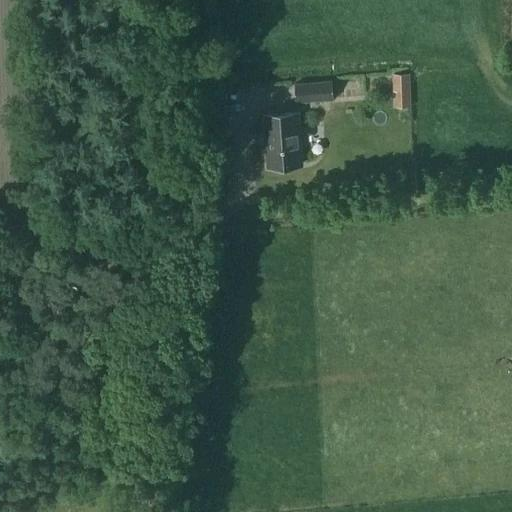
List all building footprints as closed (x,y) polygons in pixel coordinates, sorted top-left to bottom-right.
[(409,92),(409,75),(393,75),(393,92),(395,92),(409,92)] [(361,77),(336,76),(336,92),(360,93),(361,77)] [(331,82),(295,84),(296,102),(332,100),(331,82)] [(409,92),(395,92),(396,107),(410,107),(409,92)] [(297,113),(264,115),(268,168),(301,165),(297,113)] [(307,126),(305,144),(314,145),(316,126),(307,126)]
